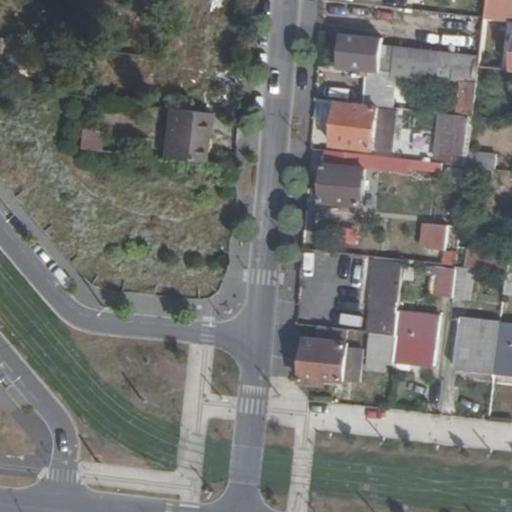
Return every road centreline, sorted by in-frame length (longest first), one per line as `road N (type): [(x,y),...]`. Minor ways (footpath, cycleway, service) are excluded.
road 1 (residential): [(255,342),(284,0)]
road 2 (unclassified): [(255,342),(83,321),(0,231)]
road 3 (unclassified): [(0,348),(65,425),(58,508)]
road 4 (unclassified): [(243,511),(255,342)]
